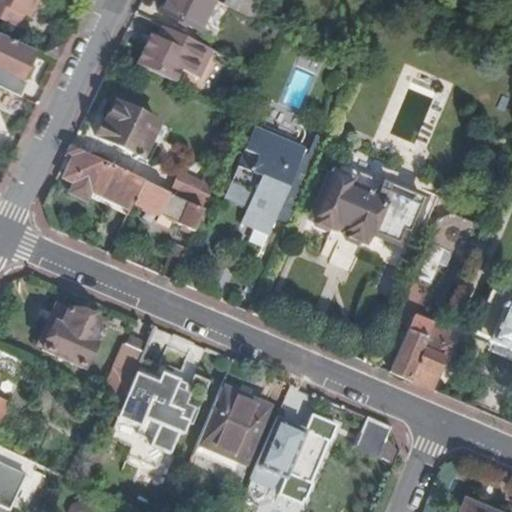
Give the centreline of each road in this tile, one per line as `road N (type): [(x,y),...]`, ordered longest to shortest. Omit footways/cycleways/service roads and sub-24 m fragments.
road 1 (residential): [(440,422),(3,235)]
road 2 (residential): [(3,235),(116,0)]
